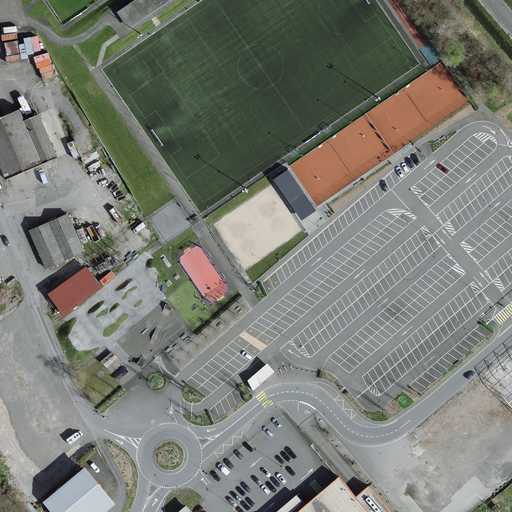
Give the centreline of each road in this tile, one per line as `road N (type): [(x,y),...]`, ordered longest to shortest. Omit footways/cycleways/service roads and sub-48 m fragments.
road 1 (unclassified): [(511,334),(383,435),(354,432),(312,395),(291,391),(263,399),(224,431)]
road 2 (residential): [(0,220),(79,403),(104,429),(145,448)]
